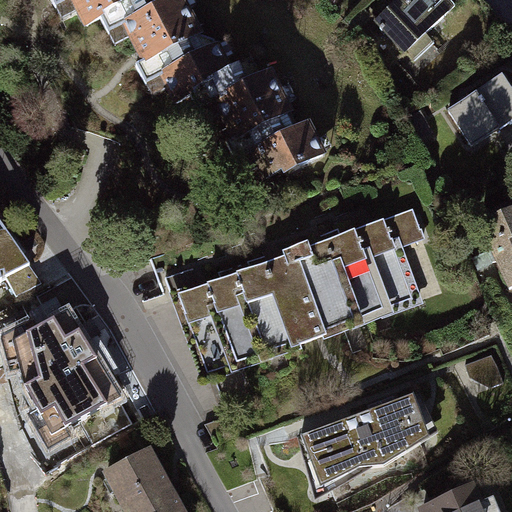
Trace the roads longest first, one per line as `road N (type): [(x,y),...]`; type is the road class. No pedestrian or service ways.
road 1 (residential): [(0,157),(93,285),(224,511)]
road 2 (residential): [(0,373),(29,511)]
